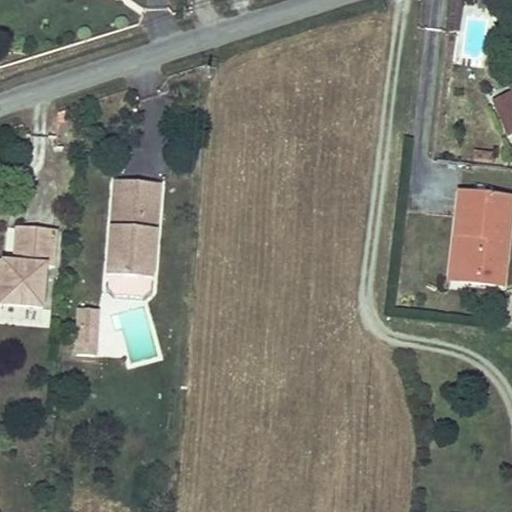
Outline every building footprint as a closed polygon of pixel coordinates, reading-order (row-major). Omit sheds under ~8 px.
[(492,0),(489,0),(478,0),(478,8),(490,9),(492,0)] [(511,94),(493,102),(508,137),(511,135),(511,94)] [(493,153),(474,149),(472,161),(491,164),(493,153)] [(108,289),(114,296),(143,299),(150,292),(152,281),(153,282),(155,250),(151,249),(152,240),(156,240),(160,186),(115,183),(108,278),(109,278),(108,289)] [(463,237),(458,281),(503,286),(511,200),(511,199),(458,194),(453,236),(463,237)] [(0,270),(0,306),(43,309),(46,269),(52,269),(55,232),(17,229),(15,265),(14,272),(0,270)] [(449,280),(458,281),(463,237),(453,236),(449,280)] [(0,263),(0,270),(14,272),(15,265),(0,263)] [(80,311),(77,356),(95,357),(97,312),(80,311)]
